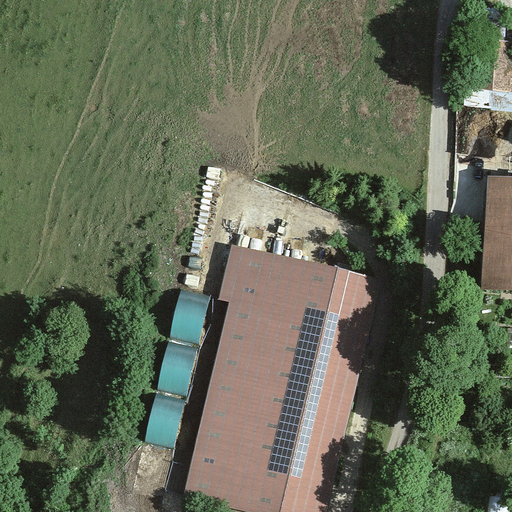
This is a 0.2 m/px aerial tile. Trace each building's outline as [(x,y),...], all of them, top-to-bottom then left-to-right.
[(485,85),(511,87),(511,38),(489,37),(485,85)] [(511,175),(491,175),(486,290),(511,291),(511,175)] [(256,243),(201,473),(311,499),(366,269),(256,243)] [(149,440),(180,446),(209,292),(178,287),(149,440)] [(511,494),(493,494),(491,511),(511,511),(511,508),(511,494)]
